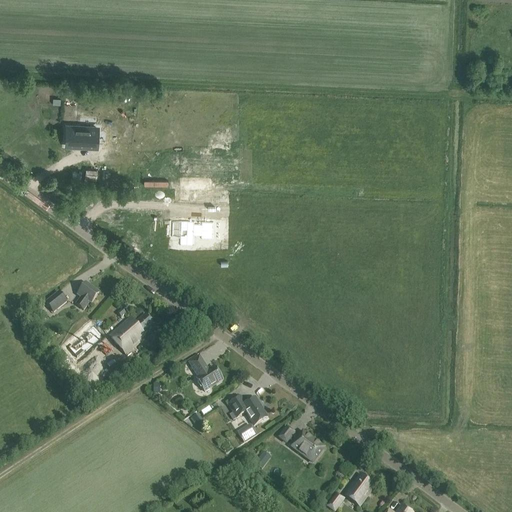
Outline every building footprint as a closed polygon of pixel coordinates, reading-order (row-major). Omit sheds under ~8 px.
[(99,107),(99,118),(141,118),(141,107),(99,107)] [(98,129),(68,127),(67,145),(97,147),(98,129)] [(187,222),(179,222),(172,222),(172,237),(180,238),(180,245),(192,245),(193,235),(201,235),(201,239),(211,239),(212,223),(209,223),(199,223),(195,222),(194,225),(187,225),(187,222)] [(89,303),(91,304),(99,293),(86,283),(77,295),(80,298),(75,305),(83,311),(89,303)] [(44,303),(53,314),(67,302),(58,292),(44,303)] [(141,341),(139,339),(154,326),(145,315),(135,324),(130,318),(109,336),(125,355),(141,341)] [(78,335),(80,338),(86,346),(104,330),(95,320),(78,335)] [(196,379),(205,392),(223,381),(214,367),(208,371),(199,357),(189,363),(198,377),(196,379)] [(245,413),(254,427),(267,418),(260,407),(261,407),(255,398),(245,405),(240,397),(228,405),(233,413),(230,414),(234,420),(245,413)] [(187,419),(189,422),(190,421),(198,431),(206,425),(198,414),(197,415),(196,413),(187,419)] [(289,440),(294,444),(291,448),(313,464),(324,449),(302,433),(299,438),(293,434),(286,428),(279,438),(286,443),(289,440)] [(359,506),(374,486),(361,476),(346,497),(359,506)] [(333,511),(335,511),(344,500),(336,494),(326,507),(333,511)]
